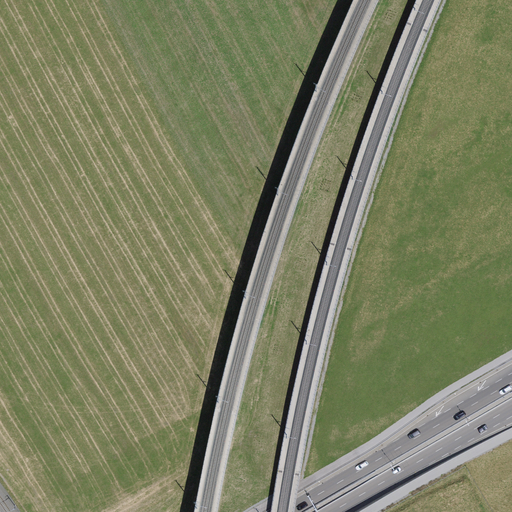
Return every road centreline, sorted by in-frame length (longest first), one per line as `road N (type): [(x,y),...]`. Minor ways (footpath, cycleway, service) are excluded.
road 1 (primary): [(511,383),(292,511)]
road 2 (primary): [(335,511),(457,440)]
